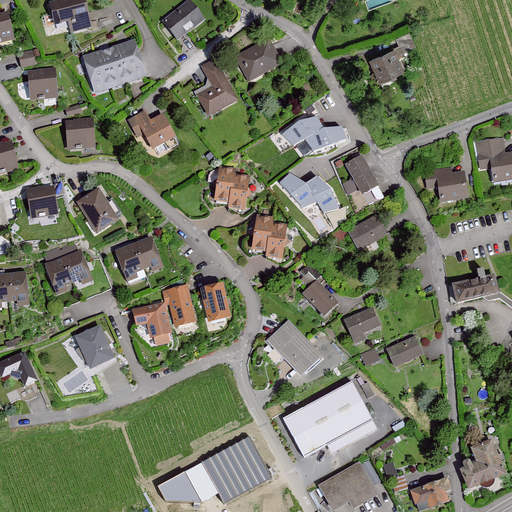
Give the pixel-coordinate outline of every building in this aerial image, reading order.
[(91,30),(84,0),(71,0),(49,5),(53,26),(69,23),(71,34),(91,30)] [(178,43),(204,22),(186,0),(185,0),(160,21),(178,43)] [(0,44),(14,42),(8,12),(0,14),(0,44)] [(249,83),(282,65),(269,40),(236,58),(249,83)] [(95,95),(147,81),(136,43),(84,58),(95,95)] [(393,49),(366,63),(379,86),(405,71),(393,49)] [(208,118),(237,102),(214,62),(201,69),(211,87),(196,96),(208,118)] [(30,100),(59,99),(58,71),(30,72),(30,100)] [(154,154),(177,141),(163,117),(151,123),(145,112),(128,122),(134,133),(140,129),(154,154)] [(68,151),(95,151),(95,120),(68,121),(68,151)] [(300,125),(282,138),(293,150),(305,143),(324,132),(318,121),(300,125)] [(324,132),(305,143),(314,155),(332,149),(346,144),(342,131),(324,132)] [(493,184),(511,181),(511,154),(506,156),(503,140),(477,144),(481,171),(491,170),(493,184)] [(0,175),(20,171),(12,142),(0,144),(0,175)] [(361,199),(379,189),(361,157),(343,167),(361,199)] [(441,203),(469,200),(466,173),(451,175),(451,170),(426,173),(428,190),(439,189),(441,203)] [(233,215),(250,218),(254,181),(238,179),(238,173),(222,171),(218,207),(234,209),(233,215)] [(290,177),(280,186),(303,211),(316,206),(313,200),(306,188),(290,177)] [(313,200),(324,217),(339,213),(331,193),(317,180),(306,188),(313,200)] [(31,220),(60,215),(56,187),(27,192),(31,220)] [(98,234),(120,220),(99,188),(77,203),(98,234)] [(360,252),(388,236),(377,218),(349,233),(360,252)] [(269,264),(285,266),(290,230),(273,228),(274,221),(258,219),(254,255),(270,257),(269,264)] [(164,270),(151,238),(140,243),(134,246),(125,249),(116,253),(115,253),(127,284),(137,280),(136,276),(151,270),(153,274),(164,270)] [(115,249),(116,253),(134,246),(132,242),(115,249)] [(59,247),(43,253),(47,265),(55,262),(67,257),(78,252),(75,244),(60,250),(59,247)] [(93,282),(80,251),(78,252),(67,257),(55,262),(47,265),(44,266),(57,297),(68,293),(66,289),(81,283),(82,286),(93,282)] [(30,307),(26,274),(14,275),(0,277),(0,310),(2,310),(2,305),(17,304),(18,308),(30,307)] [(456,304),(498,295),(495,277),(452,286),(456,304)] [(303,296),(325,319),(339,305),(317,283),(303,296)] [(207,325),(231,320),(224,286),(200,291),(207,325)] [(174,329),(196,324),(187,288),(162,294),(164,306),(168,305),(174,329)] [(151,342),(171,337),(163,304),(132,312),(136,329),(147,327),(151,342)] [(355,341),(382,329),(374,310),(347,322),(355,341)] [(268,344),(302,378),(322,359),(288,324),(268,344)] [(89,371),(115,360),(101,327),(75,338),(89,371)] [(397,369),(425,356),(417,338),(388,350),(397,369)] [(365,368),(381,362),(376,350),(361,356),(365,368)] [(24,387),(36,382),(25,353),(0,363),(0,376),(1,378),(18,371),(24,387)] [(283,421),(304,459),(328,447),(332,454),(376,429),(351,384),(283,421)] [(250,437),(157,486),(166,502),(202,503),(219,495),(224,505),(272,478),(250,437)] [(471,492),(507,476),(493,441),(472,450),(478,466),(463,473),(471,492)] [(354,511),(378,498),(359,464),(319,487),(333,511),(349,503),(354,511)] [(419,511),(423,511),(451,503),(444,482),(413,492),(419,511)]
